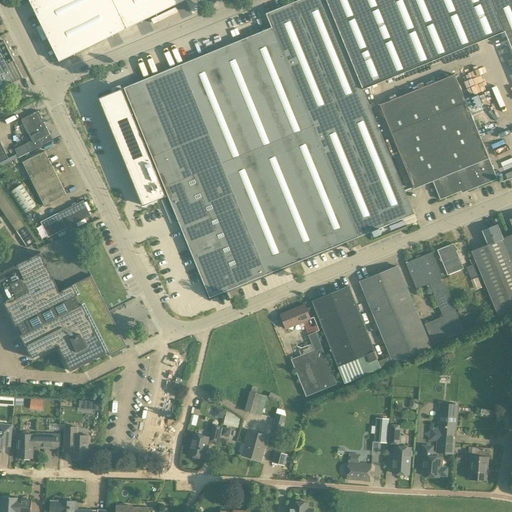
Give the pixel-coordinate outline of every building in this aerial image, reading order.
[(127,28),(184,0),(30,0),(29,0),(59,61),(127,28)] [(511,0),(299,0),(266,14),(271,28),(124,88),(209,298),(414,214),(363,89),(504,32),(511,50),(511,0)] [(0,49),(0,88),(22,78),(13,61),(7,64),(0,49)] [(486,62),(482,63),(488,76),(492,74),(486,62)] [(414,189),(432,182),(440,200),(466,189),(467,191),(497,179),(489,159),(454,75),(380,105),(414,189)] [(476,90),(489,85),(487,81),(475,85),(476,90)] [(162,199),(118,91),(94,101),(140,209),(162,199)] [(478,94),(466,99),(471,112),(483,107),(478,94)] [(42,146),(39,140),(50,134),(38,111),(21,120),(32,140),(25,144),(30,152),(42,146)] [(0,162),(8,159),(0,141),(0,162)] [(66,195),(45,152),(22,163),(44,206),(66,195)] [(26,212),(35,207),(20,185),(12,191),(26,212)] [(34,238),(0,189),(0,207),(14,227),(4,235),(16,251),(34,238)] [(83,201),(40,222),(48,237),(91,216),(83,201)] [(511,224),(511,234),(502,239),(511,262),(511,219),(510,220),(511,224)] [(511,311),(511,262),(502,239),(497,226),(483,232),(488,245),(472,252),(498,317),(511,311)] [(357,238),(346,243),(349,249),(360,245),(357,238)] [(437,250),(447,275),(463,269),(456,251),(458,250),(453,244),(437,250)] [(15,267),(15,265),(4,271),(4,272),(2,273),(2,272),(0,272),(0,295),(3,301),(4,300),(5,302),(4,303),(9,313),(10,313),(11,315),(10,316),(16,326),(18,325),(23,334),(20,335),(25,346),(26,345),(27,347),(26,348),(32,359),(42,354),(42,352),(44,351),(45,352),(55,347),(55,346),(57,345),(57,346),(59,345),(60,347),(59,348),(64,359),(65,358),(66,360),(65,361),(70,372),(81,366),(80,365),(83,364),(83,365),(94,360),(93,359),(96,358),(96,359),(107,353),(106,353),(108,352),(110,356),(121,350),(102,311),(104,310),(107,309),(90,276),(75,284),(75,283),(74,284),(73,285),(72,285),(62,290),(62,291),(60,292),(60,291),(59,292),(58,290),(59,289),(53,278),(52,279),(51,277),(52,276),(47,265),(46,266),(45,264),(46,263),(40,253),(29,258),(30,259),(28,260),(27,259),(17,264),(17,265),(15,267)] [(406,263),(416,289),(429,284),(443,317),(424,324),(433,345),(464,332),(432,253),(406,263)] [(466,267),(471,278),(477,276),(473,265),(466,267)] [(360,282),(393,362),(430,347),(397,267),(360,282)] [(479,277),(474,278),(477,289),(482,287),(479,277)] [(374,352),(375,352),(349,287),(311,302),(344,384),(381,369),(374,352)] [(286,329),(310,319),(304,305),(280,315),(286,329)] [(306,397),(336,384),(315,332),(308,335),(314,350),(291,360),(306,397)] [(261,395),(250,391),(244,411),(256,415),(261,395)] [(0,396),(0,404),(8,405),(14,406),(15,398),(9,397),(0,396)] [(30,409),(44,409),(44,398),(31,398),(30,409)] [(99,410),(99,400),(80,400),(79,410),(99,410)] [(439,402),(437,428),(429,427),(428,441),(436,441),(435,452),(454,455),(458,404),(439,402)] [(228,442),(236,443),(242,415),(216,409),(215,415),(225,418),(224,424),(232,426),(228,442)] [(510,411),(497,410),(495,429),(507,431),(510,411)] [(279,439),(286,416),(276,413),(269,436),(279,439)] [(374,442),(386,443),(389,419),(376,418),(374,442)] [(0,452),(2,452),(3,441),(10,442),(12,426),(0,424),(0,452)] [(218,442),(221,427),(213,425),(210,440),(218,442)] [(388,443),(397,444),(398,426),(389,425),(388,443)] [(64,452),(72,452),(72,458),(88,459),(88,436),(77,436),(77,428),(65,427),(64,452)] [(222,428),(221,436),(228,438),(230,429),(222,427),(222,428)] [(248,431),(245,443),(264,448),(268,436),(248,431)] [(59,449),(60,435),(36,434),(36,448),(59,449)] [(203,459),(208,437),(194,434),(189,455),(192,456),(192,458),(193,459),(197,460),(199,460),(199,458),(203,459)] [(32,458),(32,435),(17,435),(17,442),(18,442),(18,458),(32,458)] [(261,461),(264,448),(245,443),(241,456),(261,461)] [(423,475),(438,476),(447,477),(448,467),(438,467),(439,465),(441,465),(441,457),(433,456),(434,445),(422,445),(420,467),(423,467),(423,475)] [(408,474),(409,456),(409,446),(393,446),(392,473),(408,474)] [(486,481),(488,458),(492,458),(493,449),(468,447),(468,456),(470,456),(469,479),(486,481)] [(284,466),(287,455),(275,451),(271,462),(284,466)] [(370,464),(359,463),(360,455),(349,454),(346,480),(369,482),(370,464)] [(30,511),(32,500),(17,500),(17,498),(2,497),(0,511),(30,511)] [(97,511),(91,511),(91,510),(75,509),(76,502),(52,501),(50,511),(97,511)] [(313,511),(313,509),(307,509),(308,503),(292,502),(291,511),(313,511)]
